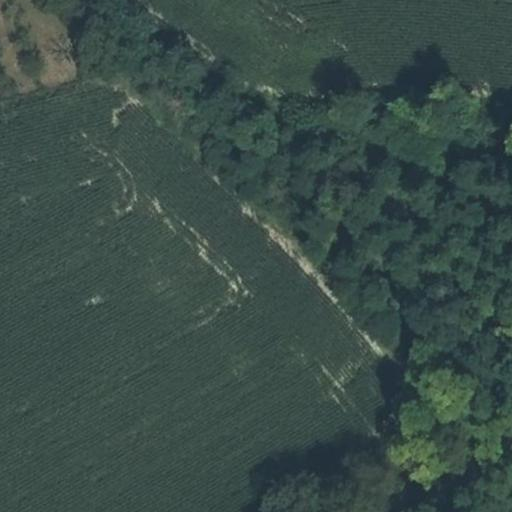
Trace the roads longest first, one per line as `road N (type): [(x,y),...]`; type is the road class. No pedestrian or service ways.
road 1 (track): [(82,0),(511,406)]
road 2 (track): [(511,109),(463,104),(324,115),(255,101),(84,0)]
